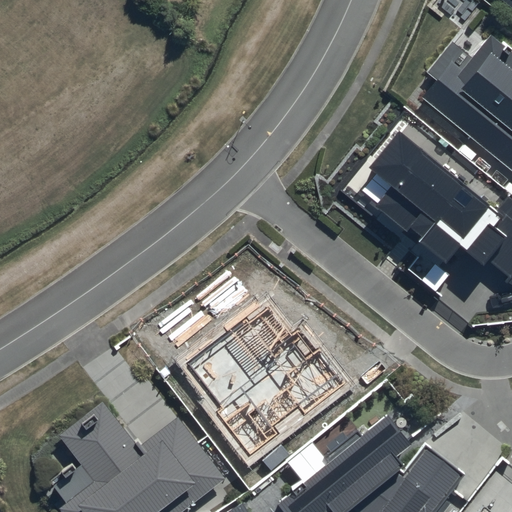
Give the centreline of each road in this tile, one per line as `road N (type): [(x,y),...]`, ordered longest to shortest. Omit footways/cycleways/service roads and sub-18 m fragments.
road 1 (residential): [(239,170),(453,351),(479,361),(511,358)]
road 2 (residential): [(0,349),(148,247),(239,170)]
road 3 (residential): [(239,170),(298,99),(349,0)]
